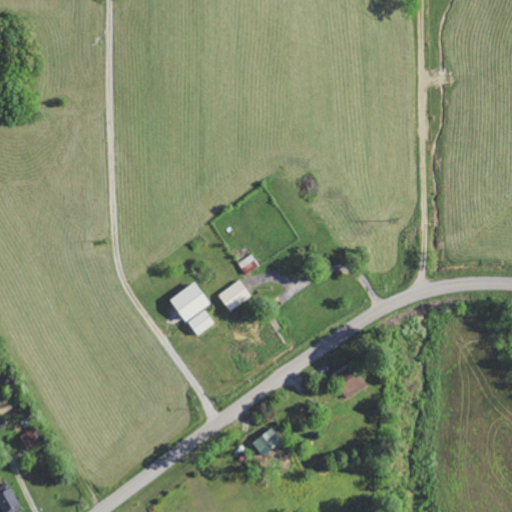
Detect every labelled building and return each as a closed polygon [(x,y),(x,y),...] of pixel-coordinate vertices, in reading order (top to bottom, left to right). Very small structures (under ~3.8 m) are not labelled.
[(220,296),(231,312),(253,297),(241,281),(220,296)] [(188,323),(213,305),(197,283),(172,301),(188,323)] [(200,337),(217,324),(206,311),(190,323),(200,337)] [(369,388),(354,362),(333,374),(347,400),(369,388)] [(22,435),(30,450),(47,441),(39,426),(22,435)] [(285,441),(275,427),(254,442),(264,456),(285,441)] [(15,511),(23,508),(10,483),(0,488),(0,502),(5,511),(15,511)]
